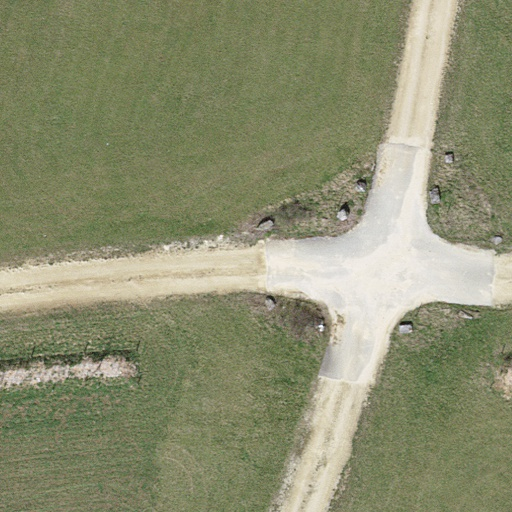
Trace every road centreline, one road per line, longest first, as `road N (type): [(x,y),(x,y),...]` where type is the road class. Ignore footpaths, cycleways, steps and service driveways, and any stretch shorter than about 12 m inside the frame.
road 1 (track): [(309,511),(377,266),(433,0)]
road 2 (track): [(511,268),(259,263),(0,287)]
